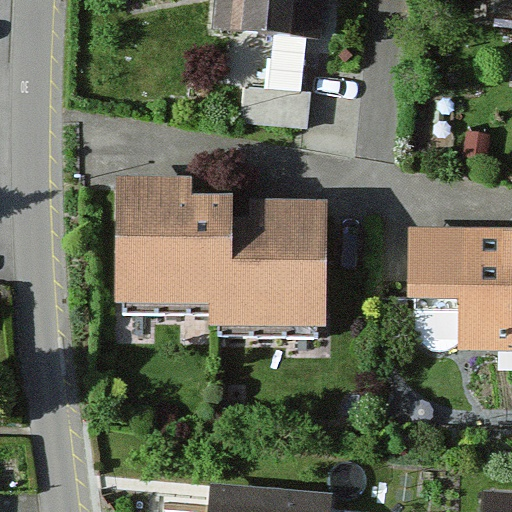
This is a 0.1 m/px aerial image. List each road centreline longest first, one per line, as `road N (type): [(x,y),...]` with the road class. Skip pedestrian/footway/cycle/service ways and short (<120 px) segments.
road 1 (residential): [(37,0),(37,314),(62,511)]
road 2 (residential): [(389,0),(371,182)]
road 3 (residential): [(203,153),(371,182)]
road 4 (residential): [(371,182),(511,209)]
